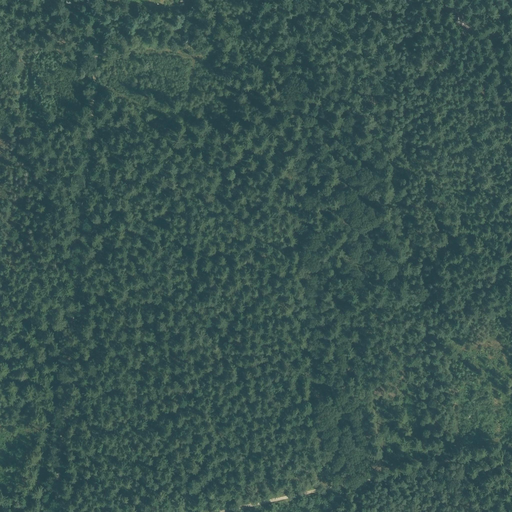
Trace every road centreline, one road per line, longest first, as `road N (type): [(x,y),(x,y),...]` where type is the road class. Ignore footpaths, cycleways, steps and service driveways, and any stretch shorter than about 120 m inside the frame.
road 1 (track): [(101,0),(53,511)]
road 2 (track): [(511,446),(221,511)]
